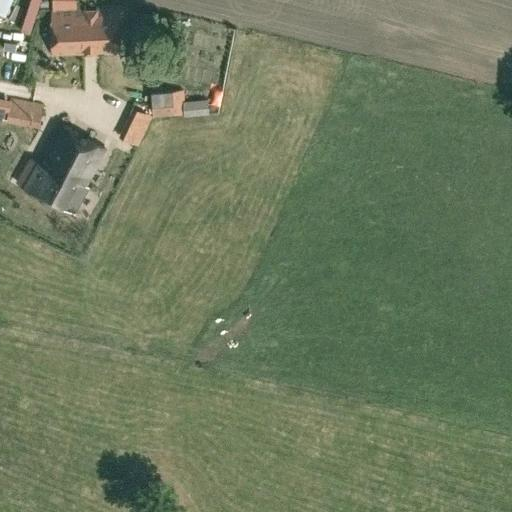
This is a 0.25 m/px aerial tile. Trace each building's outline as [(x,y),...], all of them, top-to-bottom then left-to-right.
[(14,0),(0,0),(0,12),(9,16),(14,0)] [(76,9),(75,0),(51,0),(52,10),(76,9)] [(53,51),(125,49),(124,8),(76,9),(52,10),(53,51)] [(100,51),(100,61),(116,62),(116,52),(100,51)] [(32,101),(28,123),(39,125),(43,103),(32,101)] [(153,116),(174,114),(173,105),(152,107),(153,116)] [(85,182),(105,144),(61,121),(40,161),(30,156),(17,181),(74,211),(88,184),(85,182)]
